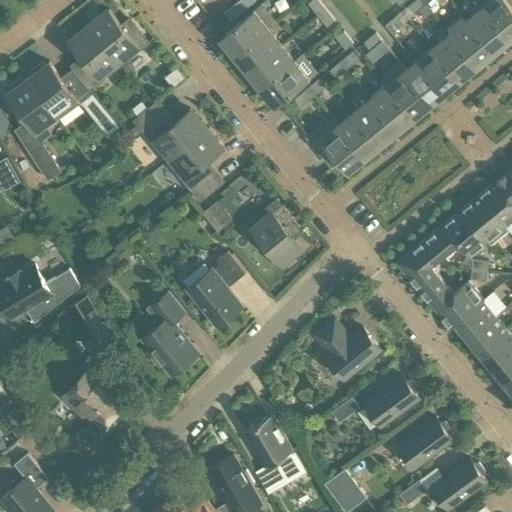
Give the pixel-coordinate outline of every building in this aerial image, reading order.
[(238,0),(237,1),(244,9),(254,0),(238,0)] [(319,0),(310,0),(308,2),(317,14),(325,8),(319,0)] [(422,0),(414,0),(408,5),(414,13),(426,4),(422,0)] [(476,0),(481,6),(466,19),(489,48),(506,34),(478,0),(476,0)] [(511,0),(478,0),(506,34),(511,29),(511,0)] [(237,1),(224,12),(231,20),(244,9),(237,1)] [(260,4),(224,33),(239,50),(274,22),(260,4)] [(96,17),(88,23),(121,63),(148,41),(131,20),(123,26),(109,8),(97,18),(96,17)] [(325,8),(317,14),(327,26),(335,19),(325,8)] [(397,15),(385,24),(391,32),(403,22),(397,15)] [(466,19),(449,32),(473,62),(489,48),(466,19)] [(274,22),(239,50),(252,67),(282,43),(269,27),(275,23),(274,22)] [(82,30),(70,40),(84,58),(73,67),(91,88),(103,78),(100,74),(117,60),(120,64),(121,63),(88,23),(81,29),(82,30)] [(344,30),(336,37),(345,48),(353,42),(344,30)] [(376,32),(364,41),(370,49),(382,40),(376,32)] [(449,32),(432,46),(456,75),(473,62),(449,32)] [(282,43),(252,67),(266,84),(301,55),(300,54),(295,59),(282,43)] [(400,62),(383,76),(411,112),(433,94),(456,75),(432,46),(409,65),(405,68),(400,62)] [(353,50),(341,60),(348,68),(359,58),(353,50)] [(301,55),(266,84),(280,102),(316,73),(301,55)] [(32,73),(28,75),(56,114),(77,99),(78,98),(61,77),(49,60),(44,63),(42,60),(30,70),(32,73)] [(341,60),(330,69),(336,77),(348,68),(341,60)] [(11,87),(7,91),(41,137),(49,131),(43,123),(56,114),(28,75),(24,78),(22,75),(9,84),(11,87)] [(386,83),(371,96),(395,125),(411,112),(383,76),(381,77),(386,83)] [(319,77),(308,87),(314,95),(326,85),(319,77)] [(308,87),(294,98),(301,106),(314,95),(308,87)] [(89,89),(78,98),(82,103),(107,134),(118,125),(89,89)] [(371,96),(354,109),(378,139),(395,125),(371,96)] [(156,102),(134,119),(144,130),(165,113),(156,102)] [(165,113),(144,130),(167,159),(207,126),(201,119),(200,120),(190,108),(173,122),(165,113)] [(334,116),(332,117),(361,153),(378,139),(354,109),(338,122),(334,116)] [(332,117),(309,137),(331,163),(337,159),(343,167),(361,153),(332,117)] [(207,126),(167,159),(168,160),(172,157),(186,174),(182,177),(191,188),(212,170),(204,161),(222,147),(212,135),(214,134),(207,126)] [(60,170),(42,143),(30,151),(47,178),(60,170)] [(20,178),(7,156),(0,159),(0,184),(2,188),(20,178)] [(212,170),(191,188),(200,199),(221,182),(212,170)] [(511,195),(498,179),(397,261),(451,326),(455,322),(511,391),(511,334),(483,299),(484,299),(468,279),(453,291),(440,274),(441,256),(458,242),(469,254),(487,239),(491,244),(509,230),(505,225),(511,218),(511,195)] [(217,200),(203,212),(217,229),(231,218),(217,200)] [(280,204),(252,227),(281,261),(283,260),(284,261),(290,256),(289,254),(301,245),(287,227),(294,221),(280,204)] [(212,267),(187,288),(218,325),(228,316),(230,319),(242,309),(240,307),(243,304),(223,281),(230,275),(235,280),(246,271),(228,249),(217,259),(220,263),(213,268),(212,267)] [(473,259),(471,279),(487,280),(489,260),(473,259)] [(35,321),(81,284),(71,267),(47,281),(36,263),(0,284),(0,297),(11,316),(26,307),(35,321)] [(156,327),(143,337),(151,348),(148,351),(160,365),(163,362),(172,373),(179,367),(182,371),(193,361),(191,358),(198,352),(177,327),(179,325),(175,319),(185,310),(169,291),(148,308),(158,320),(153,323),(156,327)] [(89,293),(66,306),(92,351),(115,338),(89,293)] [(335,317),(315,333),(330,352),(326,355),(345,378),(381,349),(362,325),(350,335),(335,317)] [(87,368),(63,395),(83,414),(87,410),(106,429),(115,419),(111,415),(124,402),(87,368)] [(402,374),(364,402),(381,425),(419,398),(415,392),(417,387),(411,379),(406,380),(402,374)] [(0,402),(8,396),(0,386),(0,402)] [(352,396),(332,410),(339,420),(359,406),(352,396)] [(271,413),(245,429),(266,464),(256,470),(267,489),(286,478),(286,477),(287,476),(289,479),(305,470),(294,451),(291,453),(290,451),(292,449),(271,413)] [(436,415),(398,443),(415,467),(453,439),(449,433),(451,428),(445,420),(440,421),(436,415)] [(26,477),(1,497),(13,511),(54,511),(55,511),(36,488),(49,477),(28,452),(14,463),(26,477)] [(233,453),(208,468),(227,501),(217,507),(219,511),(251,511),(249,509),(261,502),(251,484),(254,483),(246,469),(243,470),(233,453)] [(469,457),(431,485),(449,508),(487,480),(483,475),(485,470),(479,461),(473,462),(469,457)] [(346,468),(325,483),(347,511),(367,496),(346,468)] [(419,479),(399,493),(407,503),(427,489),(419,479)] [(174,490),(159,505),(165,511),(217,511),(202,497),(191,508),(174,490)]
